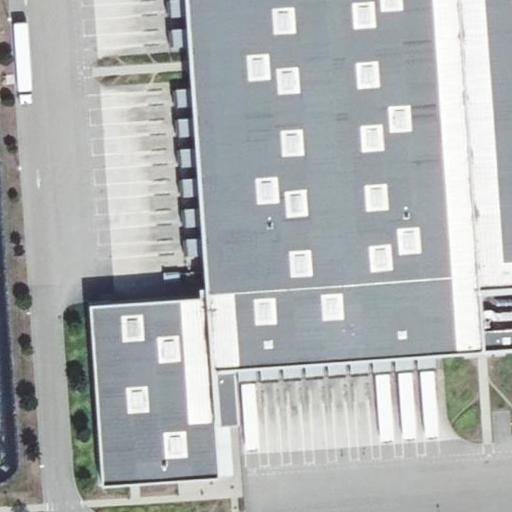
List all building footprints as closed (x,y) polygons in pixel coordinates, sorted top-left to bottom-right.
[(511,0),(189,0),(207,300),(212,364),(511,346),(511,0)] [(175,91),(177,108),(192,106),(190,89),(175,91)] [(179,137),(195,136),(194,120),(178,121),(179,137)] [(197,209),(182,210),(184,228),(199,227),(197,209)] [(186,239),(187,260),(201,260),(201,239),(186,239)] [(218,461),(212,364),(207,300),(97,308),(108,469),(218,461)]
